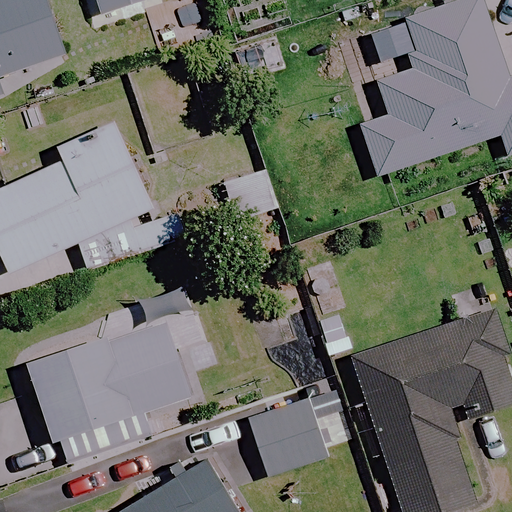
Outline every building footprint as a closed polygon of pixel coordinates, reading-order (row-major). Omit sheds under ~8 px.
[(0,0),(0,100),(2,100),(0,94),(0,81),(63,60),(43,0),(0,0)] [(511,79),(508,81),(482,0),(405,24),(419,72),(376,85),(387,120),(361,128),(377,178),(499,141),(505,159),(511,156),(511,79)] [(161,218),(119,124),(55,152),(61,165),(0,192),(0,261),(7,277),(73,247),(88,280),(186,236),(176,212),(161,218)] [(511,407),(511,363),(498,318),(354,362),(400,511),(457,511),(476,506),(451,426),(511,407)] [(192,401),(169,327),(30,369),(53,443),(192,401)] [(329,462),(309,401),(249,421),(269,482),(329,462)] [(241,511),(207,457),(121,511),(241,511)]
